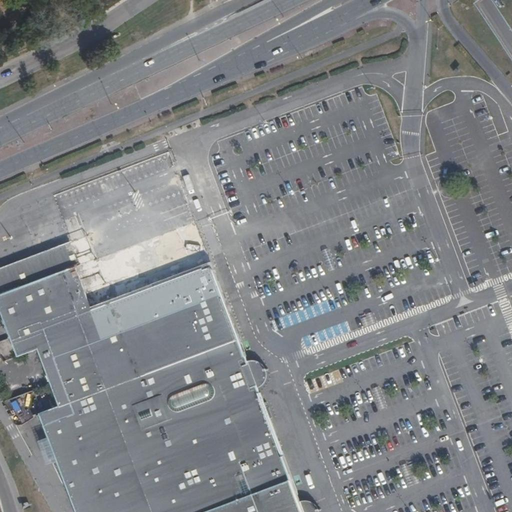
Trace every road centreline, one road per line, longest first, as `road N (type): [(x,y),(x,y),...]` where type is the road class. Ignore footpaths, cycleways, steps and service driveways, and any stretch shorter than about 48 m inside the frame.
road 1 (secondary): [(0,170),(374,0)]
road 2 (secondary): [(290,0),(0,133)]
